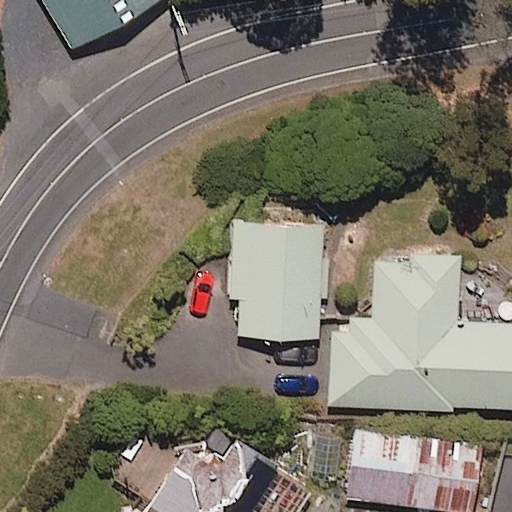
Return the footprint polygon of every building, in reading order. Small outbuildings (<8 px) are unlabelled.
[(136,0),(43,0),(67,40),(136,0)] [(233,322),(316,322),(316,288),(328,288),(328,247),(316,247),(316,204),(225,204),(225,284),(233,284),(233,322)] [(511,318),(455,319),(454,262),(442,262),(442,245),(407,245),(407,252),(371,252),(371,315),(350,315),(350,329),(329,329),(330,406),(511,404),(511,318)] [(219,420),(203,446),(179,431),(141,491),(127,511),(233,511),(271,454),(219,420)] [(465,502),(473,436),(366,423),(364,439),(346,437),(340,486),(465,502)]
